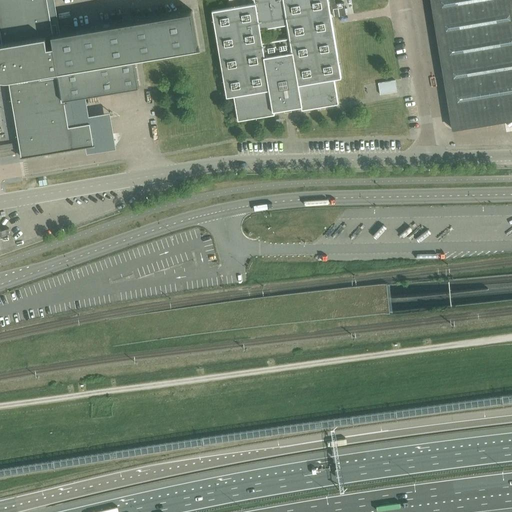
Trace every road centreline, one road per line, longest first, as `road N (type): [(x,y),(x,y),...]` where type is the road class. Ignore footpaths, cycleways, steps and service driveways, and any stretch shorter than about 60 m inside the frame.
road 1 (track): [(0,406),(511,337)]
road 2 (motorway): [(511,420),(272,452),(7,511)]
road 3 (tertiary): [(16,279),(225,209),(319,197),(511,193)]
road 4 (motorway): [(511,454),(243,490),(146,511)]
road 5 (motorway): [(316,511),(511,486)]
